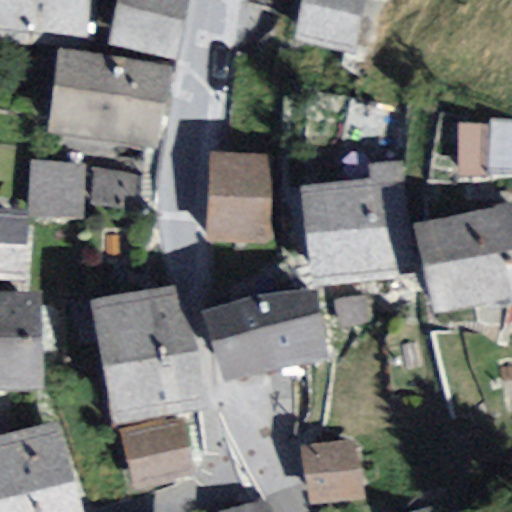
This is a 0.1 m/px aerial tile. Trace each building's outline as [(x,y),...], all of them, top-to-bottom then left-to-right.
[(97,0),(0,0),(0,46),(94,52),(97,0)] [(192,0),(131,0),(124,56),(183,64),(192,0)] [(373,3),(358,0),(309,0),(300,48),(360,61),(373,3)] [(174,76),(75,63),(65,145),(164,157),(174,76)] [(511,130),(459,133),(462,185),(511,183),(511,130)] [(32,149),(31,203),(84,204),(86,151),(32,149)] [(124,200),(131,164),(95,156),(88,193),(124,200)] [(303,168),(214,167),(213,248),(302,249),(303,168)] [(404,189),(309,202),(320,283),(415,270),(404,189)] [(32,217),(0,217),(0,286),(32,287),(32,217)] [(511,221),(433,236),(448,319),(511,306),(511,221)] [(318,297),(229,320),(247,390),(336,366),(318,297)] [(168,298),(107,313),(133,419),(194,405),(168,298)] [(0,397),(53,397),(53,305),(0,305),(0,397)] [(0,446),(0,511),(94,511),(67,425),(0,446)] [(186,428),(124,442),(135,491),(198,476),(186,428)] [(360,439),(300,449),(309,510),(370,501),(360,439)]
